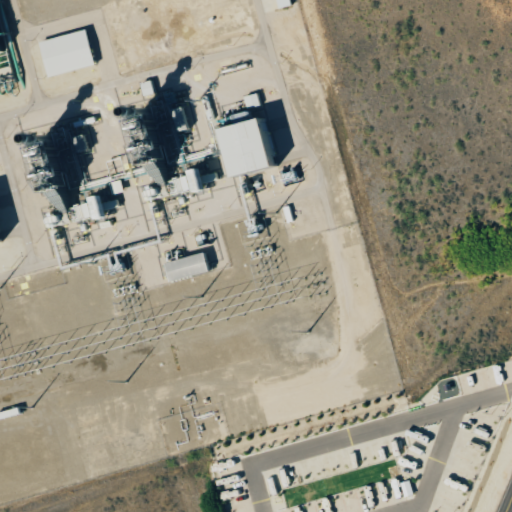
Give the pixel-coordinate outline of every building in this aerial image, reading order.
[(279,0),(282,8),(293,5),(291,0),(279,0)] [(41,42),(89,29),(98,65),(51,78),(41,42)] [(284,166),(271,117),(225,129),(238,178),(284,166)] [(197,175),(180,179),(184,195),(212,188),(207,168),(196,171),(197,175)] [(99,203),(83,206),(86,221),(113,215),(109,195),(98,197),(99,203)] [(173,282),(168,263),(207,253),(212,271),(173,282)]
